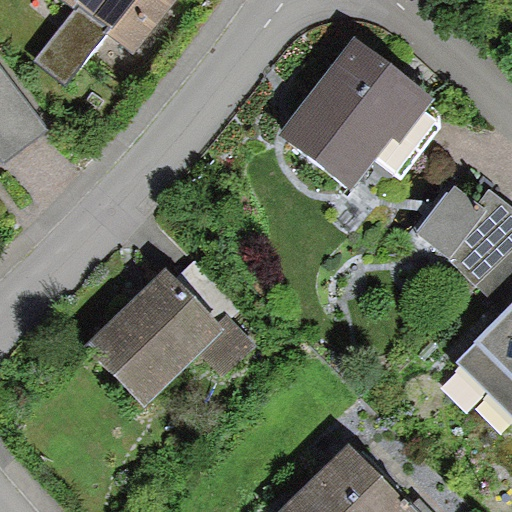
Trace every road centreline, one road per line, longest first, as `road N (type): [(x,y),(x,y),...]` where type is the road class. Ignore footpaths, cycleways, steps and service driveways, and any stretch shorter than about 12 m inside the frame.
road 1 (residential): [(271,0),(0,324)]
road 2 (residential): [(511,115),(381,0)]
